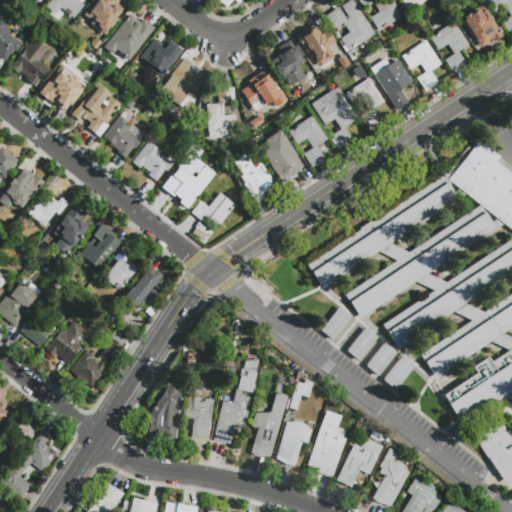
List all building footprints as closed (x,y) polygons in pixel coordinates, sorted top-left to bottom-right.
[(76,0),(83,5),(73,18),(60,7),(54,14),(45,7),(50,0),(76,0)] [(118,0),(116,3),(122,8),(115,17),(117,19),(103,36),(90,25),(92,23),(82,15),(93,0),(118,0)] [(324,16),(338,7),(346,19),(348,17),(340,6),(349,0),(351,0),(374,33),(348,51),(339,38),(348,32),(342,22),(333,28),(324,16)] [(357,0),(390,0),(401,16),(377,31),(368,17),(377,11),(371,1),(362,7),(357,0)] [(425,0),(409,11),(401,0),(425,0)] [(511,0),(511,31),(508,34),(500,22),(509,16),(502,6),(494,12),(485,0),(511,0)] [(482,4),(504,36),(492,44),(489,41),(479,48),(460,19),(482,4)] [(142,17),(155,28),(128,61),(120,55),(117,58),(105,48),(108,45),(106,43),(124,21),(125,22),(131,15),(139,21),(142,17)] [(0,18),(6,24),(4,27),(10,31),(7,33),(21,44),(16,51),(13,49),(4,61),(0,58),(0,18)] [(458,69),(453,73),(444,59),(452,54),(446,45),(437,50),(429,38),(453,22),(468,44),(458,51),(466,64),(458,69)] [(293,35),(307,26),(315,39),(325,32),(336,49),(339,47),(347,59),(334,66),(331,62),(317,71),(308,58),(318,51),(312,42),(302,48),(293,35)] [(33,86),(25,80),(27,78),(18,71),(16,74),(8,68),(32,37),(47,49),(38,60),(49,69),(43,76),(42,75),(33,86)] [(164,46),(168,41),(181,52),(160,78),(146,66),(147,64),(139,57),(154,38),(164,46)] [(277,48),(288,40),(303,62),(298,66),(305,76),(289,86),(282,76),(280,77),(269,61),(281,54),(277,48)] [(409,70),(400,56),(425,40),(441,64),(429,72),(436,84),(424,92),(416,79),(424,73),(418,64),(409,70)] [(185,58),(192,64),(189,68),(201,78),(184,99),(178,94),(172,101),(159,91),(185,58)] [(408,103),(396,111),(373,75),(396,60),(410,82),(399,89),(408,103)] [(70,106),(69,104),(62,112),(38,93),(60,65),(79,80),(77,82),(85,88),(70,106)] [(254,71),(262,65),(271,79),(266,82),(272,91),(276,88),(284,99),(280,102),(282,105),(269,114),(268,113),(264,116),(243,85),(257,76),(254,71)] [(381,120),(368,129),(345,93),(367,78),(383,101),(373,108),(381,120)] [(78,121),(70,115),(96,83),(109,94),(104,100),(106,102),(109,97),(120,105),(113,114),(111,112),(108,117),(111,119),(106,126),(102,123),(94,134),(86,128),(90,123),(85,119),(84,120),(81,118),(78,121)] [(217,88),(232,87),(233,102),(223,103),(223,115),(234,115),(236,136),(207,138),(205,104),(218,103),(217,88)] [(352,139),(339,148),(330,136),(339,129),(333,119),(324,125),(309,104),(332,89),(338,98),(339,97),(354,119),(343,127),(352,139)] [(129,110),(124,105),(129,99),(135,103),(129,110)] [(124,108),(132,114),(124,124),(129,128),(132,124),(143,134),(138,140),(140,141),(134,149),(132,147),(125,157),(109,144),(110,143),(102,137),(124,108)] [(324,158),(311,167),(302,154),(311,147),(305,139),(296,145),(287,131),(311,116),(326,139),(316,146),(324,158)] [(302,167),(297,170),(298,172),(281,183),(257,146),(266,141),(265,139),(279,129),(296,155),(295,156),(302,167)] [(322,288),(306,264),(359,230),(358,228),(370,220),(371,222),(447,170),(460,154),(466,146),(470,149),(478,140),(498,156),(495,160),(511,173),(511,326),(502,333),(511,338),(511,478),(505,483),(488,458),(487,459),(468,430),(493,413),(511,439),(511,438),(511,390),(464,421),(461,424),(441,394),(464,379),(474,372),(471,366),(487,355),(491,361),(508,350),(490,341),(463,359),(434,377),(419,354),(463,325),(470,320),(463,316),(452,311),(397,348),(382,324),(433,290),(415,281),(360,318),(344,294),(395,260),(378,251),(322,288)] [(147,141),(160,151),(159,153),(172,164),(166,171),(163,170),(155,181),(147,175),(149,173),(140,166),(139,168),(131,162),(147,141)] [(0,178),(0,147),(6,152),(5,153),(8,155),(9,154),(16,160),(3,177),(2,176),(0,178)] [(234,170),(247,162),(251,168),(260,162),(275,185),(261,194),(265,199),(257,204),(234,170)] [(200,189),(194,197),(192,195),(183,207),(175,201),(177,198),(169,192),(170,192),(161,185),(178,164),(186,170),(184,172),(188,175),(191,172),(201,179),(196,186),(200,189)] [(32,174),(42,181),(21,208),(14,202),(9,209),(0,202),(0,194),(5,188),(4,187),(11,178),(14,180),(21,170),(30,177),(32,174)] [(67,203),(58,215),(54,211),(42,226),(26,213),(43,192),(56,202),(60,197),(67,203)] [(190,213),(199,201),(207,207),(218,193),(234,205),(217,226),(203,215),(199,220),(190,213)] [(64,256),(52,246),(58,239),(50,233),(72,206),(82,213),(77,219),(87,227),(64,256)] [(109,256),(107,254),(103,260),(101,258),(94,267),(77,254),(80,251),(101,224),(115,235),(113,237),(120,242),(109,256)] [(113,258),(122,246),(129,252),(125,257),(138,267),(121,289),(113,282),(109,286),(102,280),(106,276),(104,274),(116,261),(113,258)] [(146,305),(140,301),(136,306),(123,297),(139,276),(137,275),(143,268),(163,284),(146,305)] [(14,328),(0,317),(0,301),(9,290),(11,292),(18,283),(36,297),(26,309),(28,310),(14,328)] [(320,330),(338,307),(350,317),(332,339),(320,330)] [(40,347),(20,331),(34,314),(44,323),(55,309),(64,317),(40,347)] [(82,345),(67,363),(56,355),(54,357),(45,350),(62,329),(64,331),(73,321),(87,333),(79,343),(82,345)] [(122,345),(110,338),(116,328),(128,335),(122,345)] [(347,351),(365,328),(376,338),(358,360),(347,351)] [(111,340),(120,347),(91,386),(85,382),(84,384),(75,377),(76,375),(69,370),(83,350),(92,356),(90,358),(95,361),(111,340)] [(365,367),(384,343),(396,352),(377,376),(365,367)] [(384,380),(402,357),(413,366),(395,389),(384,380)] [(229,443),(213,440),(221,401),(232,403),(235,386),(237,386),(239,378),(238,378),(240,368),(243,369),(244,361),(258,359),(255,372),(256,372),(252,392),(242,390),(241,395),(250,397),(243,427),(233,425),(229,443)] [(207,440),(190,438),(192,419),(182,418),(188,373),(202,374),(198,399),(212,400),(207,440)] [(295,410),(288,408),(295,382),(303,384),(304,380),(311,382),(307,397),(299,395),(295,410)] [(180,394),(174,440),(144,436),(146,416),(148,416),(148,412),(167,385),(176,389),(174,391),(180,394)] [(280,394),(287,396),(269,456),(256,455),(250,452),(257,427),(251,426),(254,413),(269,412),(275,394),(280,394)] [(0,420),(8,412),(0,404),(0,420)] [(325,410),(340,416),(337,426),(335,425),(332,434),(344,438),(332,476),(316,471),(317,468),(307,464),(325,410)] [(1,432),(14,415),(36,431),(22,449),(1,432)] [(275,458),(285,422),(300,422),(310,430),(306,443),(300,442),(293,465),(287,465),(275,458)] [(31,484),(20,497),(1,483),(39,433),(47,439),(44,443),(56,453),(42,471),(31,463),(21,476),(31,484)] [(364,439),(381,447),(367,476),(358,471),(350,488),(335,481),(353,445),(360,448),(364,439)] [(388,448),(397,455),(392,462),(398,463),(408,473),(389,506),(376,503),(372,498),(384,476),(378,473),(381,468),(378,467),(388,448)] [(400,511),(410,496),(404,492),(413,478),(442,497),(432,511),(400,511)] [(85,511),(105,482),(122,493),(109,511),(85,511)] [(129,511),(133,498),(157,504),(155,511),(129,511)] [(438,511),(447,500),(463,511),(438,511)] [(163,511),(165,502),(196,508),(195,511),(163,511)]
